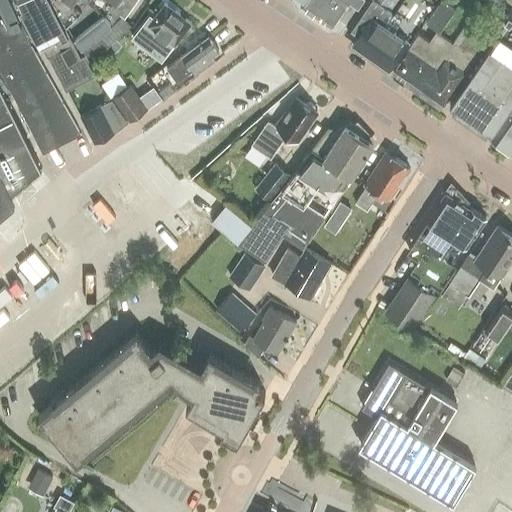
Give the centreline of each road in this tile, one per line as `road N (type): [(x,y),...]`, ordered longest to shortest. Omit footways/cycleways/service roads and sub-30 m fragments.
road 1 (unclassified): [(229,511),(452,147)]
road 2 (unclassified): [(452,147),(239,4)]
